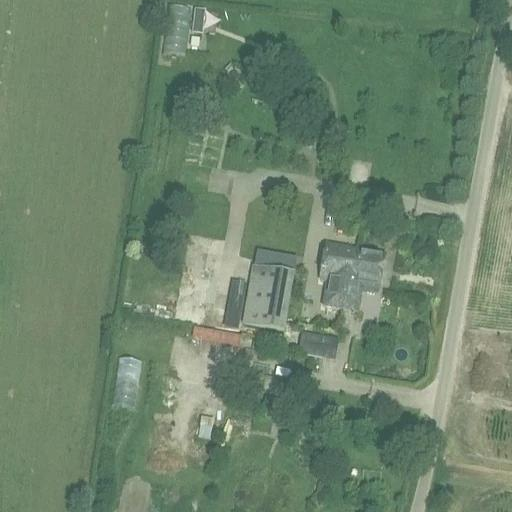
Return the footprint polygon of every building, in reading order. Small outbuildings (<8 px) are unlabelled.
[(201,34),(204,9),(194,8),(191,33),(201,34)] [(287,225),(285,239),(297,240),(298,226),(287,225)] [(358,313),(361,292),(378,294),(378,290),(379,290),(384,254),(326,245),(320,281),(327,282),(323,307),(358,313)] [(253,267),(242,327),(284,334),(294,275),(253,267)] [(299,354),(322,358),(325,338),(302,334),(299,354)] [(102,454),(117,457),(134,358),(115,355),(109,390),(122,392),(120,404),(110,403),(102,454)]
